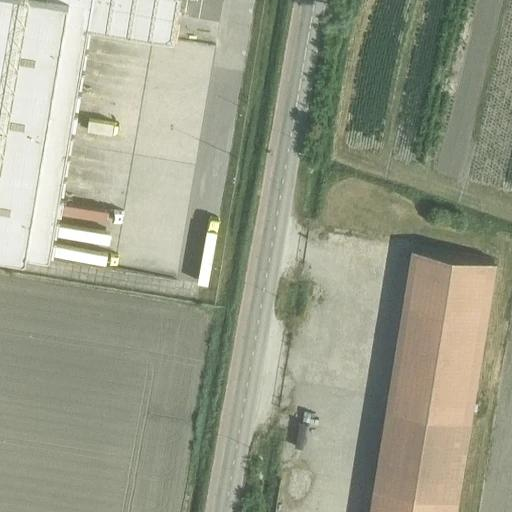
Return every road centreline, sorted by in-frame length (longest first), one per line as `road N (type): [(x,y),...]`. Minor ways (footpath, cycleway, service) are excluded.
road 1 (tertiary): [(218,511),(314,0)]
road 2 (unknown): [(241,0),(198,241)]
